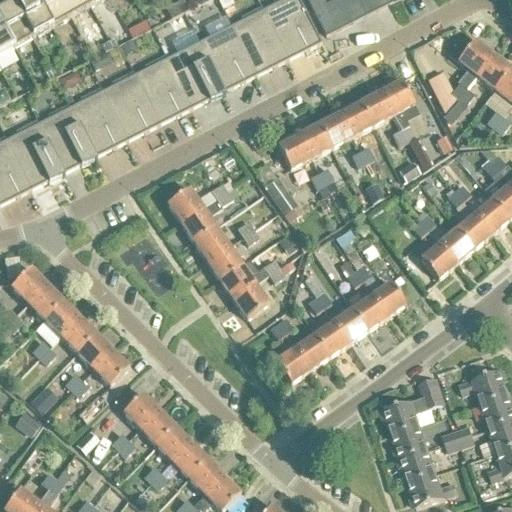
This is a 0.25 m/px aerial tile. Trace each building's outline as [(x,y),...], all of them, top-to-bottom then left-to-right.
[(32,0),(13,10),(32,45),(51,34),(32,0)] [(56,0),(32,0),(51,34),(70,24),(56,0)] [(81,0),(56,0),(70,24),(89,13),(81,0)] [(106,0),(81,0),(89,13),(108,3),(106,0)] [(206,7),(202,0),(199,0),(194,3),(199,11),(206,7)] [(295,0),(294,0),(263,16),(288,67),(321,50),(295,0)] [(304,0),(308,8),(321,1),(320,0),(304,0)] [(353,0),(344,0),(338,3),(352,29),(365,22),(353,0)] [(369,0),(353,0),(365,22),(378,16),(369,0)] [(386,0),(369,0),(378,16),(391,9),(386,0)] [(233,9),(228,1),(218,7),(222,15),(233,9)] [(308,8),(312,17),(325,10),(326,10),(321,1),(308,8)] [(326,10),(325,10),(338,36),(352,29),(338,3),(326,10)] [(188,15),(183,4),(175,8),(181,19),(188,15)] [(13,10),(0,17),(0,30),(14,55),(32,45),(13,10)] [(325,10),(312,17),(325,43),(338,36),(325,10)] [(263,16),(230,33),(256,83),(288,67),(263,16)] [(150,35),(143,22),(133,28),(140,40),(150,35)] [(0,30),(0,62),(14,55),(0,30)] [(230,33),(198,49),(224,99),(256,83),(230,33)] [(138,54),(133,46),(121,52),(125,61),(138,54)] [(112,55),(108,48),(101,51),(104,58),(112,55)] [(458,68),(457,70),(468,78),(458,91),(465,97),(475,84),(492,63),(474,48),(472,51),(458,68)] [(198,49),(166,65),(192,116),(208,107),(209,108),(225,102),(224,99),(198,49)] [(93,65),(89,58),(82,62),(85,69),(93,65)] [(113,68),(108,59),(90,68),(94,77),(113,68)] [(511,77),(492,63),(475,84),(494,99),(511,77)] [(166,65),(134,82),(160,132),(192,116),(166,65)] [(511,112),(511,77),(494,99),(511,113),(511,112)] [(449,101),(451,98),(442,80),(427,88),(443,119),(455,106),(449,101)] [(134,82),(102,98),(128,148),(160,132),(134,82)] [(414,113),(401,88),(380,99),(393,124),(400,138),(408,133),(406,129),(419,122),(414,113)] [(458,91),(450,101),(458,107),(465,97),(458,91)] [(0,109),(9,105),(2,94),(0,95),(0,109)] [(465,97),(458,107),(465,113),(473,103),(465,97)] [(102,98),(70,114),(95,164),(128,148),(102,98)] [(380,99),(359,110),(372,135),(393,124),(380,99)] [(339,121),(352,145),(372,135),(359,110),(339,121)] [(70,114),(38,130),(63,181),(80,172),(80,173),(97,167),(95,164),(70,114)] [(449,118),(444,124),(451,130),(456,124),(449,118)] [(486,130),(493,136),(502,126),(494,120),(486,130)] [(339,121),(318,132),(331,156),(352,145),(339,121)] [(493,136),(501,142),(509,131),(502,126),(493,136)] [(38,130),(6,147),(31,197),(48,189),(48,190),(64,183),(63,181),(38,130)] [(318,132),(298,142),(311,167),(331,156),(318,132)] [(408,133),(400,138),(406,150),(415,146),(408,133)] [(400,138),(392,142),(398,154),(406,150),(400,138)] [(311,167),(298,142),(277,153),(290,178),(311,167)] [(0,212),(31,197),(6,147),(0,149),(0,212)] [(451,155),(447,147),(438,152),(442,159),(451,155)] [(365,171),(374,167),(368,155),(359,159),(365,171)] [(351,164),(357,176),(365,171),(359,159),(351,164)] [(498,179),(509,192),(511,195),(511,177),(507,172),(505,173),(497,163),(489,169),(498,179)] [(489,169),(482,175),(491,185),(498,179),(489,169)] [(327,177),(318,181),(325,193),(333,189),(327,177)] [(325,193),(318,181),(310,185),(316,197),(318,197),(325,193)] [(277,184),(265,192),(270,200),(283,219),(295,211),(281,191),(277,184)] [(436,197),(428,187),(422,193),(430,203),(436,197)] [(226,199),(221,192),(210,199),(215,207),(226,199)] [(511,195),(509,192),(491,207),(509,228),(511,224),(511,195)] [(325,193),(318,197),(322,206),(329,202),(328,200),(325,193)] [(461,193),(454,199),(463,209),(470,203),(461,193)] [(189,196),(166,212),(180,232),(202,216),(189,196)] [(232,207),(226,199),(215,207),(220,215),(232,207)] [(447,205),(455,215),(463,209),(454,199),(447,205)] [(491,207),(473,222),(491,243),(509,228),(491,207)] [(215,235),(202,216),(180,232),(193,251),(215,235)] [(419,229),(427,239),(435,233),(426,222),(419,229)] [(473,222),(455,236),(473,258),(491,243),(473,222)] [(419,229),(411,235),(420,245),(427,239),(419,229)] [(252,237),(247,230),(236,237),(241,245),(252,237)] [(229,254),(215,235),(193,251),(206,270),(229,254)] [(455,236),(438,251),(455,272),(473,258),(455,236)] [(258,245),(252,237),(241,245),(247,253),(258,245)] [(289,242),(279,249),(288,261),(298,254),(289,242)] [(421,265),(420,267),(424,272),(437,288),(455,272),(438,251),(421,265)] [(242,273),(229,254),(206,270),(219,289),(242,273)] [(242,273),(219,289),(232,308),(255,292),(267,283),(279,276),(273,268),(257,279),(249,268),(242,273)] [(279,276),(283,282),(294,274),(289,268),(279,276)] [(346,270),(339,275),(346,284),(353,279),(346,270)] [(361,274),(354,279),(361,290),(369,285),(361,274)] [(10,295),(27,312),(47,293),(30,276),(10,295)] [(284,283),(279,276),(267,283),(273,291),(284,283)] [(353,279),(346,284),(353,296),(361,290),(354,279),(353,279)] [(390,290),(370,303),(386,326),(405,313),(390,290)] [(255,292),(232,308),(246,327),(268,312),(255,292)] [(27,312),(43,328),(63,309),(47,293),(27,312)] [(323,316),(331,311),(323,300),(315,305),(323,316)] [(370,303),(351,316),(367,339),(386,326),(370,303)] [(315,305),(307,310),(315,322),(323,316),(315,305)] [(43,328),(60,345),(79,325),(63,309),(43,328)] [(367,339),(351,316),(332,329),(348,352),(367,339)] [(0,325),(6,332),(16,323),(9,317),(0,325)] [(6,332),(13,339),(22,330),(16,323),(6,332)] [(60,345),(76,361),(96,342),(79,325),(60,345)] [(293,337),(285,326),(277,331),(285,342),(293,337)] [(348,352),(332,329),(313,342),(329,365),(348,352)] [(277,331),(269,336),(277,348),(285,342),(277,331)] [(76,361),(92,377),(112,358),(96,342),(76,361)] [(313,342),(294,356),(310,378),(329,365),(313,342)] [(32,358),(39,365),(48,356),(42,349),(32,358)] [(55,363),(48,356),(39,365),(46,372),(55,363)] [(310,378),(294,356),(274,369),(290,392),(310,378)] [(109,394),(129,375),(112,358),(92,377),(109,394)] [(501,379),(459,393),(463,403),(476,399),(481,413),(509,403),(501,379)] [(74,382),(65,391),(72,398),(81,389),(74,382)] [(420,433),(416,422),(445,412),(436,386),(421,391),(425,404),(384,419),(392,443),(420,433)] [(78,405),(87,396),(81,389),(72,398),(78,405)] [(41,422),(57,405),(46,394),(29,410),(41,422)] [(159,418),(142,401),(123,421),(139,438),(159,418)] [(107,411),(99,402),(78,423),(86,431),(107,411)] [(511,411),(509,403),(481,413),(489,437),(511,429),(511,411)] [(175,435),(159,418),(139,438),(155,454),(175,435)] [(40,432),(24,420),(17,430),(33,442),(40,432)] [(511,455),(511,429),(489,437),(497,461),(511,455)] [(429,457),(420,433),(392,443),(400,467),(429,457)] [(175,435),(155,454),(172,470),(191,451),(175,435)] [(458,447),(471,443),(469,435),(455,439),(458,447)] [(76,452),(85,462),(101,446),(92,436),(76,452)] [(455,439),(442,444),(444,452),(458,447),(455,439)] [(112,451),(118,458),(128,449),(121,442),(112,451)] [(471,443),(458,447),(461,456),(474,451),(471,443)] [(458,447),(444,452),(447,460),(461,456),(458,447)] [(118,458),(125,465),(134,456),(128,449),(118,458)] [(191,451),(172,470),(188,487),(207,468),(191,451)] [(34,455),(20,474),(31,482),(45,463),(34,455)] [(511,483),(511,455),(497,461),(502,475),(489,480),(492,490),(511,483)] [(429,457),(400,467),(408,491),(437,481),(429,457)] [(188,487),(204,503),(224,484),(207,468),(188,487)] [(144,484),(151,491),(160,482),(153,475),(144,484)] [(105,488),(92,477),(85,486),(98,497),(105,488)] [(56,487),(48,481),(40,492),(48,498),(56,487)] [(442,496),(437,481),(408,491),(415,511),(427,511),(458,502),(455,491),(442,496)] [(160,482),(151,491),(158,498),(167,489),(160,482)] [(212,511),(228,511),(240,501),(224,484),(204,503),(195,511),(208,511),(211,510),(212,511)] [(56,487),(48,498),(55,503),(63,492),(56,487)] [(37,511),(38,510),(19,496),(7,511),(37,511)]
